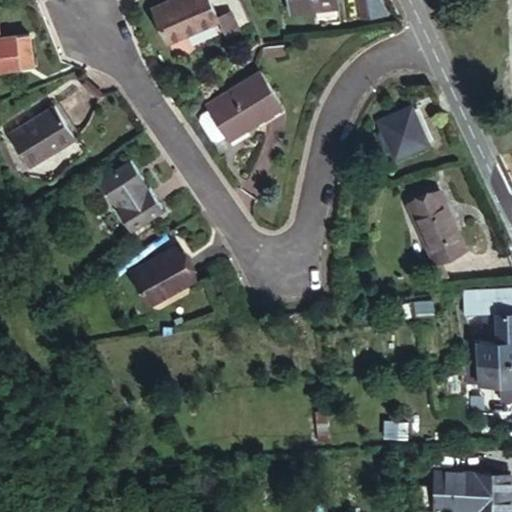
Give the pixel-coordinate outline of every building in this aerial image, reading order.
[(218,15),(210,0),(164,0),(152,6),(169,40),(218,15)] [(357,0),(359,17),(384,14),(382,0),(357,0)] [(0,26),(0,69),(16,68),(16,58),(28,57),(26,40),(15,41),(13,33),(4,34),(2,26),(0,26)] [(267,45),(268,55),(284,53),(283,43),(267,45)] [(260,71),(207,108),(231,142),(255,125),(258,127),(286,108),(260,71)] [(398,154),(429,141),(413,103),(381,114),(385,123),(380,126),(389,147),(394,144),(398,154)] [(7,135),(26,166),(75,135),(56,104),(7,135)] [(137,167),(104,189),(136,239),(168,217),(137,167)] [(429,194),(402,215),(443,264),(469,243),(429,194)] [(157,251),(114,280),(134,310),(176,281),(157,251)] [(463,341),(464,362),(511,359),(511,286),(461,290),(463,314),(482,312),(484,340),(475,341),(463,341)] [(414,301),(417,314),(433,310),(431,297),(414,301)] [(475,325),(475,341),(484,340),(482,312),(463,314),(466,325),(475,325)] [(511,359),(464,362),(465,388),(500,385),(501,400),(511,399),(511,359)] [(432,495),(432,511),(511,511),(510,476),(446,478),(447,493),(432,495)] [(432,478),(432,495),(447,493),(446,478),(432,478)]
